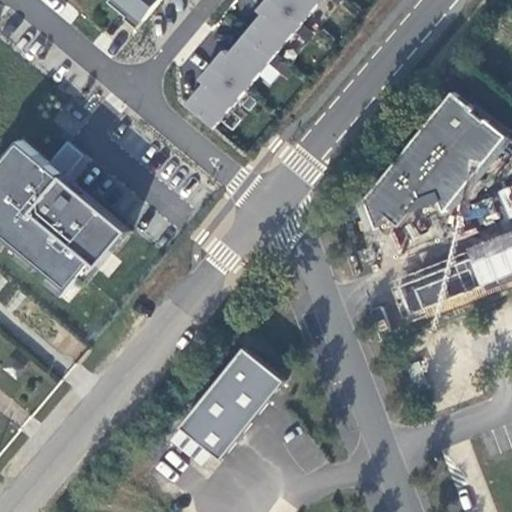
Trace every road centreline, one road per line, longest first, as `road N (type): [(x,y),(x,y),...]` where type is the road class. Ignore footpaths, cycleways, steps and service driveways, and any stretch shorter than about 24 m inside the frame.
road 1 (unclassified): [(270,202),(8,511)]
road 2 (unclassified): [(409,511),(327,297),(294,227),(270,202)]
road 3 (unclassified): [(270,202),(435,0)]
road 4 (residential): [(270,202),(126,90)]
road 5 (residential): [(126,90),(17,0)]
road 6 (residential): [(212,0),(161,63),(126,90)]
